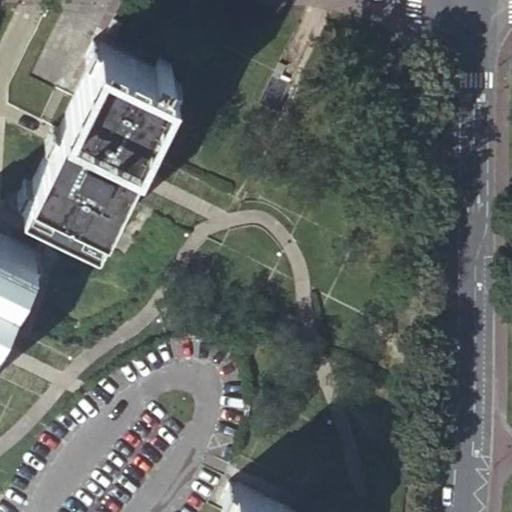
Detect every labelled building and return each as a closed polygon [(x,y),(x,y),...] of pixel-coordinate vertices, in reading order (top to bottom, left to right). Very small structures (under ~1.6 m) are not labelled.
[(174,77),(175,76),(166,72),(155,67),(101,41),(100,42),(93,39),(85,55),(92,59),(32,182),(24,178),(17,194),(25,198),(24,199),(77,226),(74,233),(90,241),(93,234),(97,236),(119,191),(126,195),(134,188),(141,176),(145,166),(146,153),(139,150),(167,93),(174,97),(182,81),(174,77)] [(166,72),(171,63),(159,57),(155,67),(166,72)] [(34,249),(0,232),(0,347),(3,338),(5,326),(0,323),(0,317),(25,266),(33,270),(41,254),(33,250),(34,249)] [(50,377),(60,355),(36,344),(26,366),(50,377)] [(298,511),(238,482),(237,484),(229,480),(221,496),(229,500),(222,511),(298,511)]
